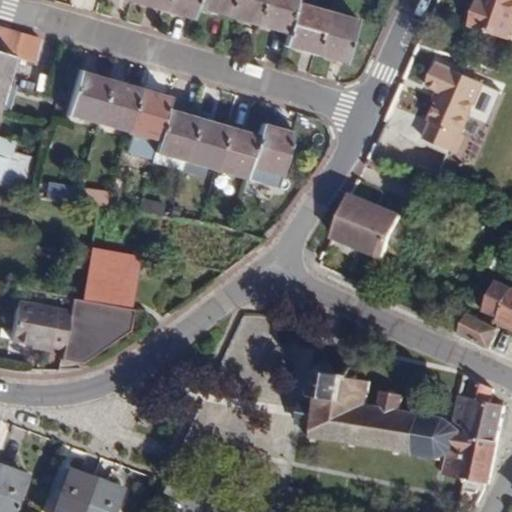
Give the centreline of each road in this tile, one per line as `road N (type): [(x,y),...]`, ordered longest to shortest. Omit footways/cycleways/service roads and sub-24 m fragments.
road 1 (residential): [(371,112),(0,4)]
road 2 (tertiary): [(273,271),(110,384),(27,394),(0,388)]
road 3 (tertiary): [(511,384),(273,271)]
road 4 (residential): [(273,271),(371,112)]
road 5 (residential): [(371,112),(416,0)]
